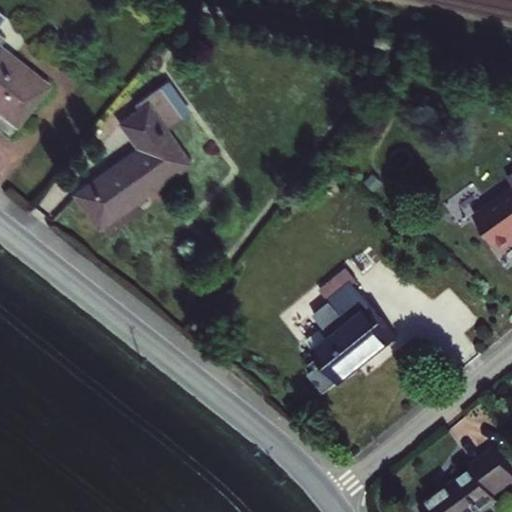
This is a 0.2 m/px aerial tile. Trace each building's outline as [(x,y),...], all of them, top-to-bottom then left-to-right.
[(0,35),(0,23),(4,18),(0,14),(0,111),(16,124),(47,86),(0,48),(0,44),(4,39),(0,35)] [(189,114),(165,82),(159,87),(182,120),(189,114)] [(112,167),(74,194),(98,228),(189,164),(165,131),(182,120),(159,87),(134,104),(139,111),(121,124),(139,148),(112,167)] [(511,173),(509,175),(511,179),(511,187),(475,216),(499,251),(511,241),(511,173)] [(333,336),(307,356),(316,367),(309,372),(325,392),(373,353),(396,335),(352,282),(357,279),(346,265),(319,287),(329,301),(314,313),(333,336)] [(458,481),(421,507),(424,511),(479,511),(497,499),(494,494),(511,479),(511,472),(495,448),(470,466),(473,469),(458,481)]
